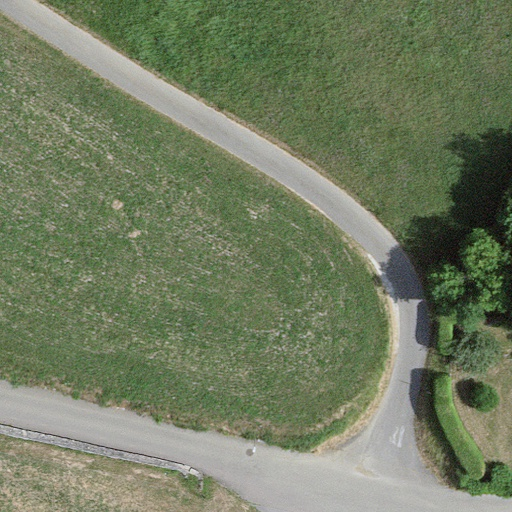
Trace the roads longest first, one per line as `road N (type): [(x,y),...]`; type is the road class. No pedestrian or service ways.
road 1 (unclassified): [(365,491),(416,351),(415,314),(382,247),(314,189),(11,0)]
road 2 (unclassified): [(365,491),(0,402)]
road 3 (unclassified): [(511,511),(406,503),(365,491)]
